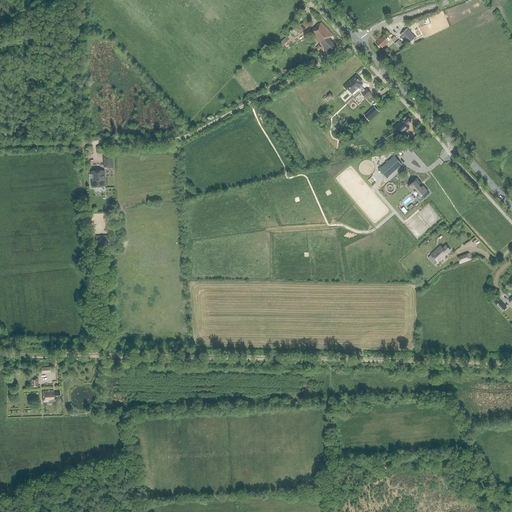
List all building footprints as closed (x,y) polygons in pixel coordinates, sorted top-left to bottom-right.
[(304,30),(309,26),(304,21),(300,25),(304,30)] [(337,47),(329,38),(333,35),(321,22),(310,33),(320,44),(320,43),(322,44),(321,45),(329,54),(337,47)] [(408,44),(415,37),(407,28),(400,35),(408,44)] [(381,46),(382,48),(389,42),(383,36),(377,42),(378,43),(376,44),(379,48),(381,46)] [(282,41),(280,43),(282,46),(284,44),(290,40),(287,37),(282,41)] [(365,91),(361,86),(363,85),(360,82),(362,81),(356,75),(343,87),(346,90),(347,89),(352,94),(358,88),(359,88),(363,92),(362,94),(366,98),(371,94),(367,89),(365,91)] [(327,101),(333,96),(330,93),(324,97),(327,101)] [(374,107),(369,111),(374,116),(379,112),(374,107)] [(407,125),(411,121),(406,116),(393,127),(401,135),(409,128),(407,125)] [(421,138),(418,134),(412,139),(414,143),(421,138)] [(384,139),(376,143),(379,148),(387,144),(384,139)] [(404,163),(413,156),(409,150),(400,157),(404,163)] [(425,165),(431,161),(425,151),(419,156),(425,165)] [(394,156),(379,169),(381,171),(387,178),(399,167),(399,168),(401,166),(402,165),(394,156)] [(92,174),(93,179),(92,179),(92,186),(104,186),(103,170),(94,171),(91,171),(91,174),(92,174)] [(419,180),(409,189),(422,203),(432,194),(419,180)] [(105,243),(105,235),(95,236),(96,244),(105,243)] [(438,262),(451,250),(446,245),(442,248),(440,246),(431,255),(438,262)] [(460,264),(471,259),(469,253),(457,258),(460,264)] [(507,307),(499,298),(494,302),(503,311),(507,307)] [(55,399),(60,399),(59,392),(53,392),(53,391),(42,391),(43,402),(55,402),(55,399)]
